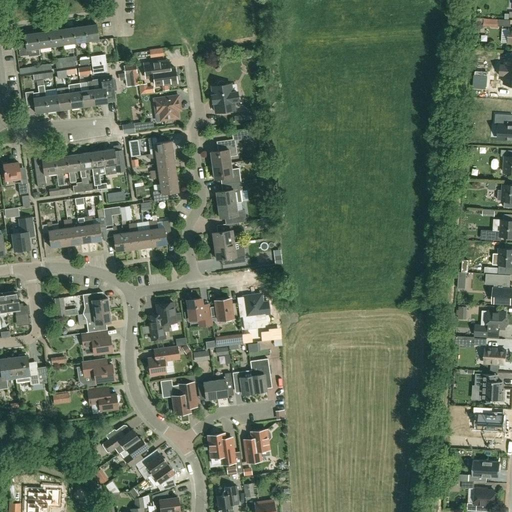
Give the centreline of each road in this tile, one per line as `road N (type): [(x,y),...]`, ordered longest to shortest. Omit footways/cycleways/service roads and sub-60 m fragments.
road 1 (residential): [(193,285),(187,231),(201,195),(191,59)]
road 2 (residential): [(182,443),(152,423),(131,388),(129,294)]
